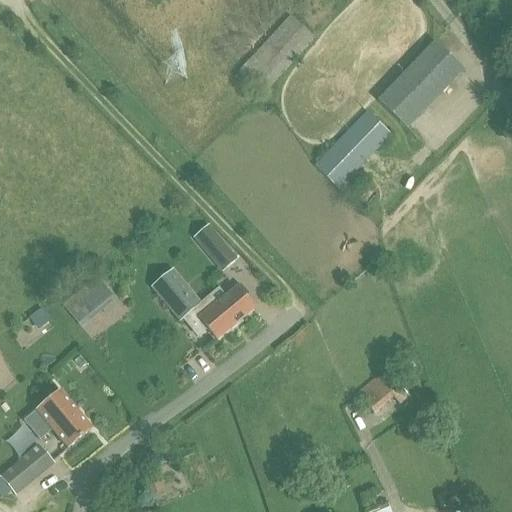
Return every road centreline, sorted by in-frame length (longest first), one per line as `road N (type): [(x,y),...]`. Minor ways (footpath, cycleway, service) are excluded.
road 1 (unclassified): [(78,511),(88,472),(300,310),(16,8)]
road 2 (unknown): [(511,112),(431,0)]
